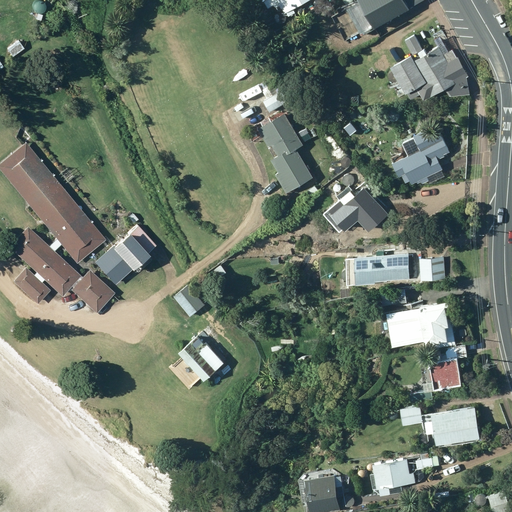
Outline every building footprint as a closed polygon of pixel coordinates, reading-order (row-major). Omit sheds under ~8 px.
[(298,0),(266,0),(268,3),(271,2),(274,8),(284,3),(289,13),(296,9),(293,3),(298,0)] [(360,0),(372,23),(415,0),(360,0)] [(391,56),(407,84),(417,79),(424,93),(445,82),(450,91),(470,89),(466,71),(468,70),(459,51),(457,52),(453,44),(444,49),(438,38),(426,44),(425,41),(421,43),(414,30),(406,35),(411,46),(391,56)] [(280,86),(264,96),(271,107),(287,97),(280,86)] [(276,170),(286,187),(313,171),(297,143),(304,138),(284,107),(258,123),(269,141),(272,139),(278,150),(271,154),(279,168),(276,170)] [(403,134),(414,128),(408,118),(398,123),(403,134)] [(3,273),(28,295),(41,281),(32,274),(35,271),(53,288),(62,278),(64,279),(62,281),(87,305),(105,284),(80,261),(73,269),(45,243),(51,236),(67,255),(96,231),(16,133),(0,146),(0,172),(47,230),(39,238),(18,218),(0,237),(0,239),(27,264),(25,267),(16,259),(3,273)] [(432,136),(392,155),(399,170),(404,168),(405,171),(408,170),(412,178),(421,175),(423,179),(429,176),(427,171),(441,165),(444,173),(462,164),(458,155),(445,162),(432,136)] [(369,224),(389,208),(365,178),(355,186),(351,181),(330,198),(330,199),(324,204),(341,225),(358,211),(369,224)] [(130,218),(134,224),(139,220),(134,214),(130,218)] [(116,285),(133,271),(134,273),(151,258),(147,254),(155,247),(139,228),(130,235),(132,237),(117,250),(115,247),(97,262),(116,285)] [(385,247),(385,243),(377,243),(377,247),(356,246),(356,251),(348,251),(348,262),(343,267),(343,272),(348,277),(348,278),(360,278),(360,274),(409,275),(410,248),(385,247)] [(420,253),(421,275),(445,274),(444,252),(420,253)] [(174,294),(190,313),(205,301),(189,281),(174,294)] [(398,301),(398,297),(407,297),(406,282),(380,283),(381,299),(392,298),(392,301),(398,301)] [(420,305),(389,310),(392,324),(390,324),(392,337),(394,336),(395,339),(454,330),(448,293),(419,297),(420,305)] [(225,336),(217,328),(209,335),(216,344),(225,336)] [(179,347),(204,375),(224,356),(199,329),(179,347)] [(426,385),(408,387),(409,397),(433,395),(432,384),(436,383),(435,380),(461,377),(459,353),(467,352),(466,339),(445,341),(446,351),(431,352),(433,375),(425,376),(426,385)] [(421,399),(400,402),(403,420),(423,417),(421,399)] [(476,401),(433,406),(434,413),(426,414),(427,426),(436,425),(437,438),(480,433),(476,401)] [(407,453),(373,458),(378,484),(379,484),(380,492),(403,488),(402,480),(416,478),(414,467),(410,468),(407,453)] [(335,469),(305,473),(310,509),(340,505),(335,469)] [(505,497),(502,488),(488,492),(494,511),(508,507),(508,506),(511,505),(508,496),(505,497)]
